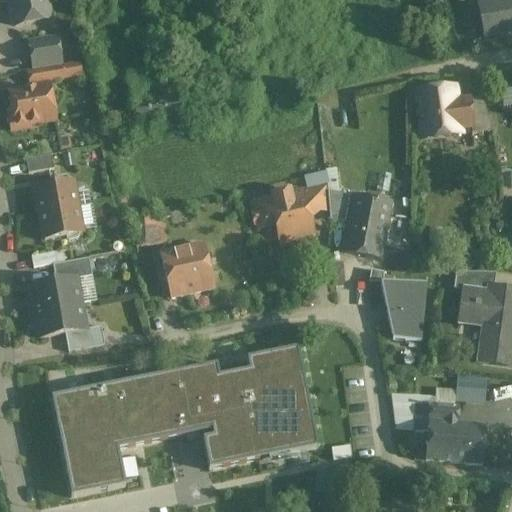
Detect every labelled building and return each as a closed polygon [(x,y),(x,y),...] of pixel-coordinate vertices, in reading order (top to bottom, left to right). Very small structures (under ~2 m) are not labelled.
[(0,0),(0,3),(10,1),(15,29),(49,22),(44,0),(0,0)] [(492,0),(465,0),(467,9),(476,7),(477,7),(493,4),(492,0)] [(511,0),(493,4),(477,7),(476,7),(483,39),(511,32),(511,0)] [(56,41),(29,46),(33,69),(61,65),(56,41)] [(61,68),(28,74),(30,87),(64,81),(61,68)] [(173,75),(132,81),(136,108),(134,109),(137,124),(184,117),(181,101),(177,102),(173,75)] [(49,88),(9,95),(12,113),(8,114),(12,132),(29,128),(29,126),(55,122),(49,88)] [(464,101),(455,102),(453,91),(418,95),(424,139),(459,135),(458,129),(471,127),(472,135),(491,133),(490,127),(488,119),(477,120),(477,117),(470,118),(468,103),(464,103),(464,101)] [(480,99),(468,100),(468,103),(470,118),(477,117),(477,120),(488,119),(480,99)] [(51,157),(26,162),(28,175),(53,171),(51,157)] [(57,186),(35,190),(40,216),(77,210),(72,183),(68,184),(67,181),(66,180),(58,181),(57,183),(57,186)] [(326,186),(313,190),(316,204),(314,206),(307,207),(310,217),(329,213),(327,193),(326,186)] [(313,190),(289,195),(289,192),(272,196),(273,199),(252,204),(254,215),(252,216),(254,225),(256,224),(258,229),(277,225),(282,246),(314,239),(310,217),(307,207),(314,206),(316,204),(313,190)] [(405,193),(381,190),(381,193),(380,193),(380,199),(404,202),(405,193)] [(349,197),(327,193),(329,213),(330,222),(345,225),(349,197)] [(390,204),(355,197),(344,254),(379,261),(390,204)] [(77,210),(40,216),(44,243),(67,239),(67,242),(69,243),(77,241),(78,240),(77,237),(81,236),(77,210)] [(158,219),(135,220),(137,247),(161,247),(158,219)] [(202,246),(161,256),(168,281),(172,299),(212,290),(202,246)] [(62,253),(31,258),(33,270),(52,267),(64,264),(62,253)] [(64,264),(52,267),(56,284),(76,281),(92,278),(89,260),(64,264)] [(495,273),(456,273),(454,290),(462,291),(493,294),(493,289),(495,273)] [(435,282),(385,278),(395,339),(430,343),(435,282)] [(56,284),(30,289),(35,314),(80,306),(76,281),(56,284)] [(168,281),(157,283),(162,302),(172,299),(168,281)] [(511,290),(493,289),(493,294),(462,291),(458,324),(483,327),(479,365),(511,368),(511,290)] [(80,306),(35,314),(39,340),(65,336),(85,332),(85,331),(80,306)] [(85,332),(65,336),(68,354),(104,347),(101,328),(85,331),(85,332)] [(216,368),(51,401),(70,500),(124,489),(116,451),(211,432),(212,440),(202,442),(208,471),(318,450),(298,351),(248,361),(251,374),(219,380),(216,368)] [(417,398),(392,397),(395,432),(413,434),(415,408),(416,408),(417,398)] [(429,407),(427,407),(427,409),(416,408),(415,408),(413,434),(427,435),(428,424),(456,426),(457,411),(429,409),(429,407)] [(456,426),(428,424),(427,435),(425,463),(482,468),(485,429),(456,426)] [(345,474),(327,472),(322,502),(341,505),(345,474)] [(341,505),(322,502),(320,511),(339,511),(340,511),(341,505)]
